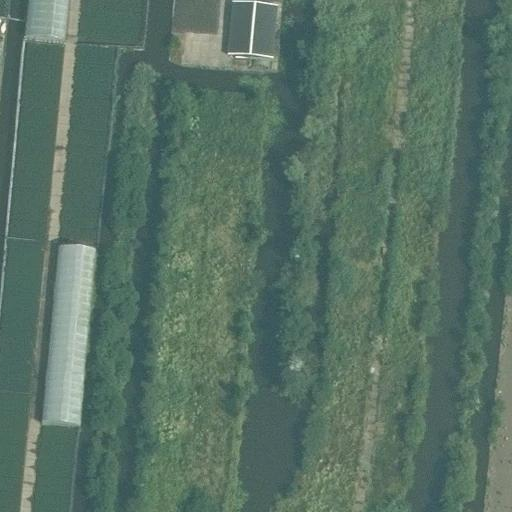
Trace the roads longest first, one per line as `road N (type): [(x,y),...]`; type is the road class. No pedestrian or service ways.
road 1 (track): [(357,511),(409,0)]
road 2 (track): [(25,511),(73,0)]
